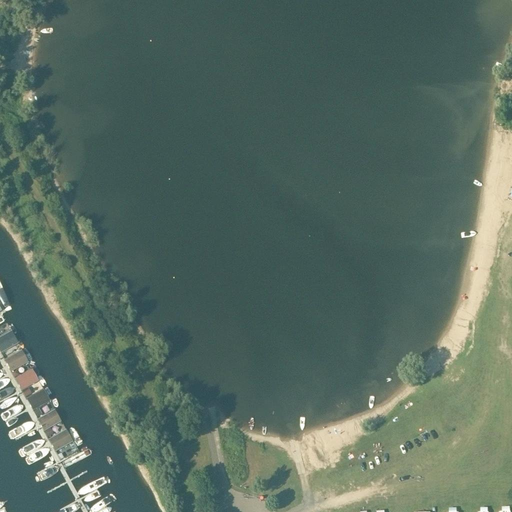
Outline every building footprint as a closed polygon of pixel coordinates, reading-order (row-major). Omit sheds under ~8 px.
[(0,353),(0,354),(21,342),(9,321),(0,325),(0,353)] [(12,375),(33,364),(21,342),(0,354),(12,375)] [(24,396),(44,385),(33,364),(12,375),(24,396)] [(36,418),(56,406),(44,385),(24,396),(36,418)] [(47,439),(68,428),(56,406),(36,418),(47,439)] [(68,428),(47,439),(59,460),(80,449),(68,428)]
